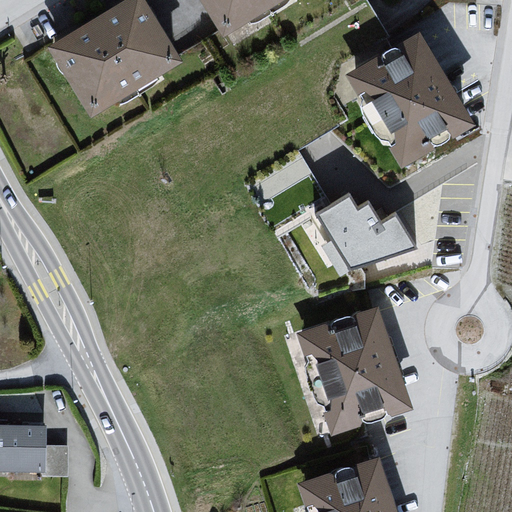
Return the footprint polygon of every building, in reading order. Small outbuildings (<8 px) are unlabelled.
[(151,0),(139,0),(52,51),(96,122),(189,66),(151,0)] [(204,0),(229,39),(295,0),(204,0)] [(430,33),(354,76),(414,168),(489,126),(430,33)] [(358,187),(314,204),(350,270),(431,244),(401,205),(380,217),(358,187)] [(385,308),(301,334),(337,439),(423,411),(385,308)] [(0,417),(0,465),(46,474),(55,428),(0,417)] [(406,511),(388,460),(302,486),(311,511),(406,511)]
